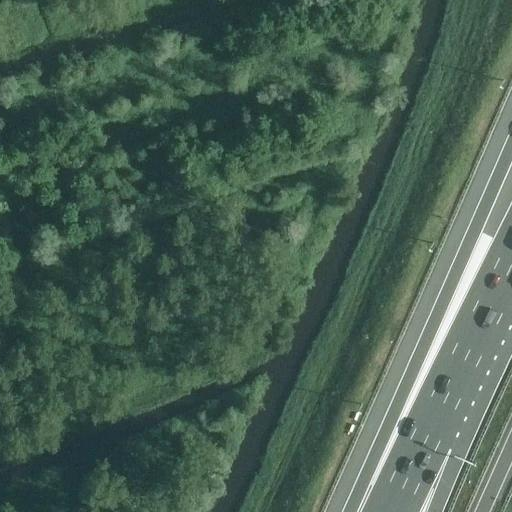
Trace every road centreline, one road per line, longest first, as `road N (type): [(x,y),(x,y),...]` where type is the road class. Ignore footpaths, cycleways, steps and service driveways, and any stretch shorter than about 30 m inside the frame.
road 1 (track): [(487,0),(266,511)]
road 2 (motorway): [(511,144),(377,511)]
road 3 (motorway): [(511,267),(426,439)]
